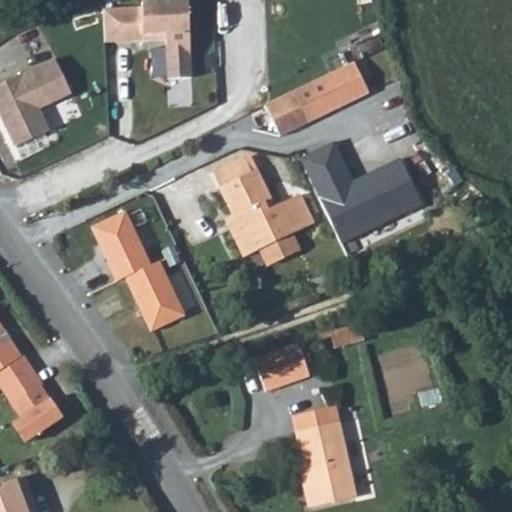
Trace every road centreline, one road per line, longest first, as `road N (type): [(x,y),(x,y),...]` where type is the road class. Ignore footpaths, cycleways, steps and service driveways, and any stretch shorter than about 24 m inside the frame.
road 1 (track): [(112,391),(511,250)]
road 2 (tertiary): [(0,229),(193,511)]
